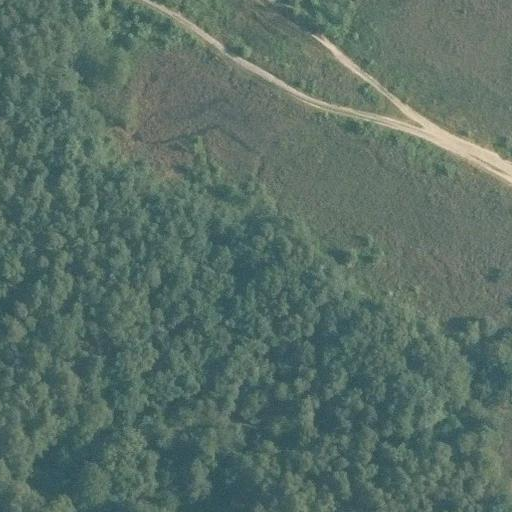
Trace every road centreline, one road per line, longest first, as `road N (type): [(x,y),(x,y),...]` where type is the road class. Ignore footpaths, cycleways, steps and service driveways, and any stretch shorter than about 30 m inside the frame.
road 1 (track): [(428,135),(309,104),(135,0)]
road 2 (track): [(243,0),(333,50),(428,135),(511,180)]
